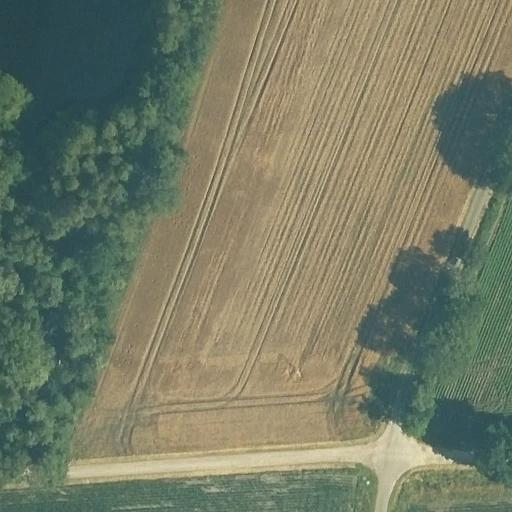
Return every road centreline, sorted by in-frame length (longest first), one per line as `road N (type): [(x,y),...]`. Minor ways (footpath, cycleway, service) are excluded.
road 1 (track): [(511,445),(0,478)]
road 2 (residential): [(511,130),(386,451),(376,511)]
